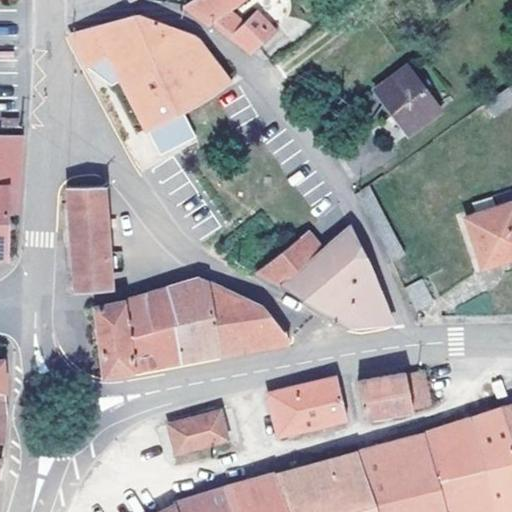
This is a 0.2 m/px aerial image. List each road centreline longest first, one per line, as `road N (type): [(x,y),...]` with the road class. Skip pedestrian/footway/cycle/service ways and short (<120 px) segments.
road 1 (residential): [(412,345),(359,224),(297,132),(226,50),(181,18),(75,0)]
road 2 (residential): [(333,356),(277,305),(171,241),(96,141),(48,52)]
road 3 (residential): [(264,469),(443,414),(498,368),(505,340)]
road 4 (tertiary): [(35,304),(48,52)]
road 5 (residential): [(91,509),(198,476),(264,469)]
road 6 (tertiary): [(238,374),(78,407)]
